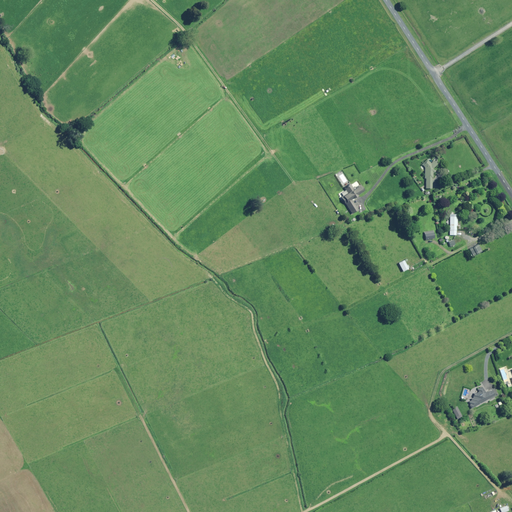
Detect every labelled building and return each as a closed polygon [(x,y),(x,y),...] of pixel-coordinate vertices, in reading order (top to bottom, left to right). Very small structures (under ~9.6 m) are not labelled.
[(425,188),(432,189),(433,169),(437,164),(433,161),(431,163),(427,160),(422,165),(425,168),(424,178),(425,178),(425,188)] [(360,185),(359,186),(353,189),(350,183),(347,185),(348,187),(344,189),(347,193),(340,198),(352,214),(359,209),(352,199),(354,198),(364,191),(360,185)] [(481,252),(478,244),(473,247),(469,249),(472,256),(481,252)] [(408,265),(406,265),(403,260),(398,263),(402,272),(408,269),(407,268),(409,267),(408,265)] [(471,400),(468,402),(469,404),(469,405),(471,409),(495,396),(491,390),(485,393),(481,386),(477,389),(478,392),(476,393),(472,395),(473,397),(471,399),(471,400)] [(462,417),(456,407),(452,410),(457,419),(462,417)]
